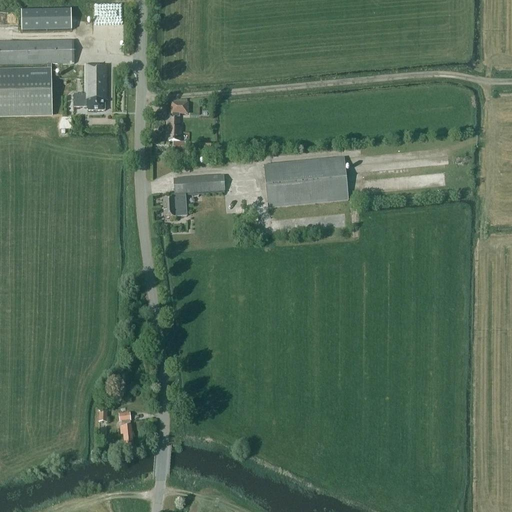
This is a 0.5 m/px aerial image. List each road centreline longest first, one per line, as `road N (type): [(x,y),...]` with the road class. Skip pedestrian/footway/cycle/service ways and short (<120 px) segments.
road 1 (tertiary): [(156,511),(163,440),(139,100)]
road 2 (unclassified): [(139,100),(432,77),(511,85)]
